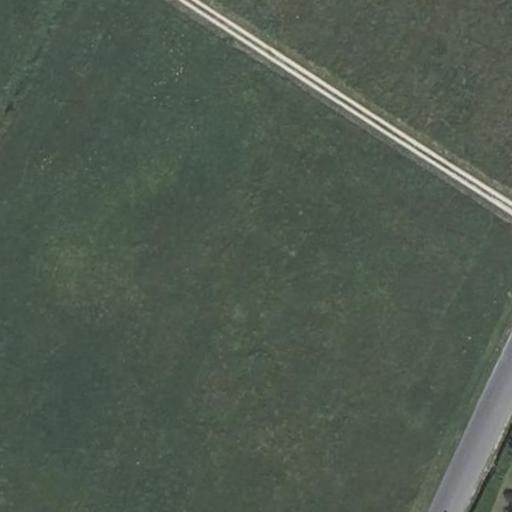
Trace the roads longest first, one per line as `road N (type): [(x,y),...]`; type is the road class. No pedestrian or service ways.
road 1 (track): [(201,0),(511,207)]
road 2 (unclassified): [(511,371),(448,511)]
